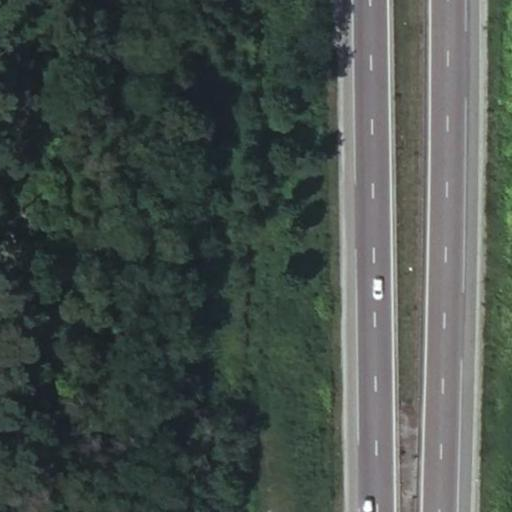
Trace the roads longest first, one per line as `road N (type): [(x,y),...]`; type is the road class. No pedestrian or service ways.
road 1 (trunk): [(437,511),(449,0)]
road 2 (trunk): [(364,0),(368,511)]
